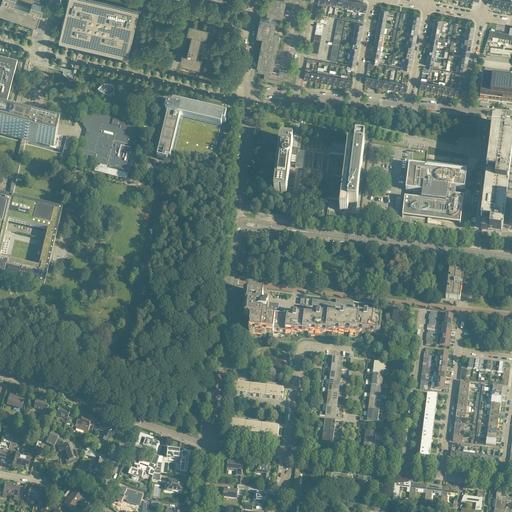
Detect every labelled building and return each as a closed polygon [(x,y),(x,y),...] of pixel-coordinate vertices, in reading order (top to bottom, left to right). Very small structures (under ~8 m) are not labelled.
[(2,0),(0,5),(0,12),(1,13),(34,25),(36,25),(37,26),(38,24),(42,13),(44,7),(33,3),(33,0),(2,0)] [(130,45),(134,25),(136,17),(138,10),(94,0),(69,0),(69,1),(67,9),(60,40),(71,43),(74,43),(76,44),(78,44),(81,45),(127,56),(129,46),(130,45)] [(269,0),(267,15),(271,16),(273,16),(283,18),(286,3),(285,3),(285,1),(298,4),(298,7),(297,8),(306,9),(307,8),(308,0),(269,0)] [(178,20),(177,20),(153,14),(152,19),(177,26),(179,20),(178,20)] [(257,67),(258,67),(258,70),(259,71),(265,72),(263,80),(282,83),(282,79),(293,81),(295,73),(295,71),(280,68),(280,69),(280,70),(279,73),(272,71),(273,70),(276,55),(270,54),(271,53),(271,52),(273,53),(276,53),(280,35),(274,34),(274,31),(276,20),(275,19),(273,19),(270,18),(260,17),(259,20),(257,31),(257,35),(259,35),(263,36),(261,47),(262,47),(261,50),(260,49),(260,50),(261,50),(261,51),(261,52),(260,52),(257,67)] [(189,22),(187,32),(187,33),(183,52),(182,52),(181,60),(180,63),(181,63),(200,67),(202,57),(204,52),(199,51),(201,41),(206,42),(207,38),(209,27),(189,22)] [(485,46),(483,54),(488,39),(492,40),(492,39),(493,38),(492,38),(493,36),(511,40),(511,26),(511,27),(510,31),(511,32),(511,34),(495,31),(494,31),(491,30),(488,29),(488,30),(490,30),(485,46)] [(373,50),(372,56),(379,58),(382,58),(383,52),(380,51),(373,50)] [(0,106),(5,108),(8,100),(16,66),(0,61),(0,106)] [(317,73),(315,80),(321,81),(323,71),(324,68),(319,67),(317,73)] [(64,70),(63,71),(63,73),(70,80),(71,80),(72,80),(73,80),(74,80),(74,79),(74,78),(76,73),(70,71),(70,70),(69,70),(68,70),(68,69),(68,70),(67,70),(66,70),(64,70)] [(511,78),(483,75),(482,76),(482,83),(482,85),(478,84),(477,88),(482,88),(482,90),(481,90),(480,98),(511,102),(511,78)] [(108,86),(107,86),(107,87),(106,87),(105,87),(104,87),(103,87),(102,87),(101,87),(100,88),(99,88),(98,89),(96,91),(97,92),(96,92),(97,93),(98,94),(99,94),(99,95),(100,95),(101,96),(103,96),(105,97),(106,97),(111,98),(112,96),(113,96),(114,95),(115,95),(115,94),(116,93),(116,92),(116,91),(115,90),(114,88),(113,88),(112,87),(110,86),(108,86)] [(167,113),(166,113),(168,114),(157,158),(166,160),(166,157),(170,158),(172,152),(174,153),(185,156),(185,155),(195,157),(195,156),(205,158),(206,157),(216,160),(218,153),(215,152),(220,129),(220,128),(220,126),(222,126),(223,122),(225,123),(227,114),(173,102),(173,104),(172,107),(168,106),(167,113)] [(81,151),(79,159),(86,161),(87,160),(100,163),(100,164),(100,166),(96,165),(94,172),(126,180),(128,174),(106,168),(107,166),(129,172),(130,167),(125,165),(126,160),(127,160),(130,149),(131,146),(130,146),(133,137),(134,137),(138,122),(133,121),(133,122),(130,121),(127,120),(87,110),(87,111),(85,111),(82,122),(84,122),(84,124),(85,124),(85,126),(87,126),(86,128),(88,129),(87,130),(89,131),(89,133),(91,133),(90,134),(87,143),(84,142),(82,151),(81,151)] [(0,134),(21,140),(23,140),(26,141),(25,141),(53,148),(54,146),(57,134),(38,129),(39,126),(43,127),(43,126),(35,124),(28,122),(28,123),(29,123),(28,127),(6,121),(2,120),(0,119),(0,134)] [(140,122),(138,132),(148,135),(151,125),(140,122)] [(489,162),(481,229),(501,231),(502,221),(503,219),(503,213),(504,211),(506,191),(506,189),(508,176),(508,174),(510,163),(510,162),(511,143),(511,125),(494,124),(492,139),(492,141),(490,159),(489,161),(489,162)] [(266,158),(266,159),(267,159),(266,164),(277,165),(277,166),(274,192),(275,192),(277,193),(281,193),(282,193),(285,194),(286,194),(290,165),(296,165),(295,168),(321,171),(323,159),(323,154),(297,151),(292,151),(292,150),(293,140),(292,140),(288,139),(286,139),(285,139),(282,139),(281,138),(281,139),(279,154),(279,155),(267,154),(267,158),(266,158)] [(21,140),(8,196),(9,196),(12,197),(25,141),(26,141),(23,140),(21,140)] [(348,146),(347,157),(329,155),(324,198),(341,200),(340,211),(348,212),(349,205),(357,206),(365,141),(356,140),(355,147),(348,146)] [(460,222),(461,220),(464,197),(455,196),(456,189),(464,190),(467,166),(426,161),(425,167),(409,165),(406,191),(414,192),(413,199),(405,198),(402,217),(403,217),(403,215),(460,222)] [(12,197),(9,196),(8,196),(0,194),(0,275),(5,277),(6,276),(22,280),(35,283),(35,284),(44,286),(53,246),(62,209),(12,197)] [(463,277),(464,272),(463,272),(458,271),(455,271),(450,271),(450,270),(449,270),(449,275),(448,275),(449,275),(448,283),(447,283),(448,283),(448,285),(447,285),(447,286),(448,286),(447,294),(446,293),(446,299),(460,301),(460,300),(461,295),(460,295),(461,290),(460,290),(460,287),(459,287),(459,285),(462,285),(462,282),(462,277),(463,277)] [(262,306),(264,295),(244,292),(242,304),(244,305),(242,316),(250,317),(251,318),(249,335),(261,336),(262,333),(269,333),(269,337),(273,338),(284,339),(285,336),(302,338),(302,334),(308,335),(326,338),(326,335),(332,335),(331,336),(362,340),(363,333),(379,335),(382,315),(368,313),(368,312),(365,311),(366,307),(367,307),(367,304),(336,300),(336,303),(306,299),(302,299),(301,299),(301,300),(300,305),(306,306),(305,314),(297,313),(297,312),(294,312),(293,316),(287,315),(277,314),(277,310),(270,309),(271,306),(270,306),(269,306),(269,305),(265,304),(264,307),(262,306)] [(336,369),(338,357),(333,356),(331,365),(326,365),(326,368),(331,369),(336,369)] [(342,370),(347,371),(348,367),(342,367),(343,358),(338,357),(336,369),(342,370)] [(373,374),(378,374),(380,362),(374,362),(373,371),(368,370),(367,373),(373,374)] [(385,363),(380,362),(378,374),(383,375),(389,376),(389,373),(384,372),(385,363)] [(331,369),(330,377),(324,377),(324,380),(330,381),(330,380),(335,381),(336,369),(331,369)] [(336,369),(335,381),(340,382),(347,383),(348,379),(341,379),(342,370),(336,369)] [(366,380),(366,385),(371,386),(372,386),(377,386),(378,374),(373,374),(372,381),(366,380)] [(382,387),(388,388),(389,388),(389,385),(388,384),(382,384),(383,375),(378,374),(377,386),(382,387)] [(330,380),(330,381),(329,389),(323,388),(323,392),(328,392),(333,393),(335,381),(330,380)] [(335,381),(333,393),(339,394),(346,395),(346,391),(339,391),(340,382),(335,381)] [(249,395),(250,386),(234,384),(233,393),(249,395)] [(266,397),(267,388),(250,386),(249,395),(266,397)] [(372,386),(371,386),(370,394),(365,394),(364,397),(370,398),(370,397),(375,398),(377,386),(372,386)] [(386,396),(381,396),(382,387),(377,386),(375,398),(381,399),(386,400),(388,400),(388,397),(386,396)] [(283,396),(284,390),(267,388),(266,397),(283,399),(283,397),(284,396),(283,396)] [(7,390),(5,396),(9,397),(7,405),(14,407),(14,406),(21,408),(22,404),(23,404),(24,401),(17,399),(17,400),(14,399),(16,393),(11,391),(11,392),(7,390),(8,390),(7,390)] [(328,392),(327,401),(322,400),(321,404),(327,404),(332,405),(333,393),(328,392)] [(332,405),(337,406),(343,406),(343,403),(338,402),(339,394),(333,393),(332,405)] [(426,412),(435,413),(437,396),(430,395),(429,394),(429,395),(428,395),(426,412)] [(369,409),(374,410),(375,398),(370,397),(370,398),(369,406),(363,405),(362,405),(361,408),(363,408),(363,409),(369,410),(369,409)] [(379,411),(385,412),(386,412),(386,409),(385,409),(385,408),(380,407),(381,399),(375,398),(374,410),(379,411)] [(36,401),(33,408),(42,411),(41,415),(43,415),(41,421),(48,424),(50,418),(45,416),(49,404),(45,403),(45,404),(36,401)] [(332,405),(327,404),(326,413),(320,412),(320,416),(330,417),(332,405)] [(330,417),(341,418),(342,415),(336,414),(337,406),(332,405),(330,417)] [(59,407),(56,415),(67,419),(64,426),(65,427),(64,431),(68,432),(73,419),(68,417),(70,411),(66,410),(66,409),(66,410),(65,409),(59,407)] [(360,421),(361,421),(372,422),(374,410),(369,409),(369,410),(367,418),(360,417),(360,421)] [(374,410),(372,422),(385,424),(385,420),(384,420),(378,419),(379,411),(374,410)] [(423,428),(433,430),(435,413),(426,412),(423,428)] [(77,421),(75,427),(76,427),(76,429),(84,432),(83,433),(87,434),(90,425),(89,425),(91,419),(88,417),(87,420),(81,418),(80,422),(77,421)] [(329,432),(330,420),(325,419),(324,428),(318,427),(318,431),(323,431),(329,432)] [(93,426),(90,434),(93,435),(95,431),(98,430),(105,432),(103,436),(104,437),(103,439),(104,441),(107,442),(109,441),(110,439),(112,434),(113,435),(116,427),(104,423),(102,423),(103,423),(102,422),(99,421),(98,421),(95,420),(93,426)] [(330,420),(329,432),(334,433),(340,433),(341,434),(342,430),(341,430),(340,430),(334,429),(336,421),(330,420)] [(228,431),(245,433),(246,424),(229,422),(228,431)] [(245,433),(261,435),(262,426),(246,424),(245,433)] [(262,426),(261,435),(278,437),(279,428),(262,426)] [(421,445),(431,446),(433,430),(423,428),(421,445)] [(327,444),(329,432),(323,431),(322,440),(317,439),(316,443),(327,444)] [(369,443),(371,432),(366,431),(365,439),(359,439),(359,442),(364,443),(364,442),(369,443)] [(333,441),(334,433),(329,432),(327,444),(340,446),(340,442),(333,441)] [(375,441),(376,433),(371,432),(369,443),(375,444),(380,445),(382,445),(382,442),(381,441),(375,441)] [(51,433),(46,443),(54,447),(55,446),(55,444),(57,445),(60,452),(65,450),(68,461),(69,461),(70,465),(77,462),(76,459),(74,452),(73,449),(71,444),(71,445),(66,446),(65,443),(64,443),(64,442),(62,441),(58,439),(59,437),(51,433)] [(153,441),(153,438),(140,433),(138,441),(137,441),(135,447),(142,449),(143,447),(148,448),(148,447),(157,450),(159,445),(159,444),(159,443),(153,441)] [(364,442),(364,443),(363,451),(358,450),(357,454),(368,455),(369,443),(364,442)] [(379,456),(379,453),(374,453),(375,444),(369,443),(368,455),(379,456)] [(429,463),(430,453),(431,446),(421,445),(419,462),(429,463)] [(86,448),(84,455),(90,457),(92,451),(86,448)] [(168,448),(167,456),(179,458),(180,459),(180,462),(177,462),(176,471),(180,471),(180,472),(182,472),(187,473),(188,464),(189,458),(189,453),(182,452),(182,453),(180,453),(180,450),(168,448)] [(14,463),(13,465),(21,467),(23,457),(19,456),(19,453),(16,453),(14,462),(14,463)] [(154,454),(151,463),(157,465),(157,463),(160,456),(154,454)] [(23,457),(21,467),(25,467),(25,468),(26,468),(28,468),(31,456),(28,455),(27,458),(23,457)] [(88,475),(86,481),(96,485),(100,472),(100,473),(98,472),(101,465),(103,465),(104,461),(95,458),(92,457),(91,461),(94,462),(89,476),(88,475)] [(238,463),(228,461),(228,463),(227,463),(227,465),(228,465),(227,470),(237,471),(236,475),(241,476),(242,473),(242,472),(243,462),(238,461),(238,463)] [(131,468),(128,475),(133,476),(133,475),(139,477),(142,478),(144,471),(149,472),(148,474),(153,476),(154,474),(157,465),(151,463),(151,464),(149,468),(139,464),(135,463),(133,468),(131,468)] [(157,465),(154,474),(160,475),(162,463),(157,463),(157,465)] [(255,466),(255,467),(256,467),(256,473),(265,474),(264,480),(262,479),(261,483),(268,484),(269,480),(268,480),(270,465),(257,464),(256,466),(255,466)] [(327,466),(324,486),(331,487),(332,483),(331,483),(332,475),(332,473),(342,474),(343,468),(327,466)] [(315,478),(315,471),(296,468),(294,485),(299,485),(301,475),(311,476),(311,477),(315,478)] [(341,485),(340,488),(347,489),(348,485),(346,485),(348,475),(355,476),(356,470),(343,468),(342,474),(342,477),(341,485)] [(374,481),(375,472),(359,470),(358,476),(357,485),(357,487),(356,490),(363,491),(364,487),(363,487),(364,477),(367,477),(371,477),(370,485),(369,492),(372,492),(373,489),(374,481)] [(168,481),(167,490),(183,492),(184,483),(168,481)] [(408,482),(395,481),(392,500),(399,501),(400,498),(399,497),(400,487),(407,488),(407,492),(409,493),(411,483),(408,483),(408,482)] [(409,499),(408,502),(415,503),(416,499),(415,499),(416,489),(423,490),(424,484),(411,483),(409,493),(409,499)] [(477,497),(483,498),(484,486),(486,486),(465,483),(462,490),(466,492),(467,489),(478,491),(477,497)] [(4,488),(2,497),(6,498),(7,495),(10,496),(12,487),(5,485),(5,487),(4,487),(4,488)] [(225,489),(224,497),(237,499),(237,495),(244,496),(245,487),(240,486),(238,485),(237,491),(225,489)] [(314,487),(306,486),(299,485),(294,485),(292,500),(297,501),(299,491),(309,492),(309,493),(313,494),(314,487)] [(427,485),(424,501),(424,504),(431,505),(431,501),(430,501),(431,491),(438,492),(437,494),(440,497),(441,497),(443,487),(427,485)] [(440,503),(440,506),(447,507),(447,503),(446,503),(447,493),(455,494),(456,488),(451,488),(451,486),(446,486),(446,487),(443,487),(441,497),(441,502),(440,503)] [(10,496),(10,499),(16,500),(16,502),(18,503),(16,511),(19,511),(21,507),(22,501),(19,500),(20,496),(18,496),(20,488),(17,488),(17,487),(15,487),(12,487),(10,496)] [(123,487),(117,501),(121,503),(123,499),(124,497),(128,498),(128,500),(127,501),(140,505),(144,495),(127,489),(123,487)] [(249,487),(249,491),(255,492),(254,500),(258,501),(257,505),(263,505),(263,501),(266,501),(266,502),(267,494),(265,494),(264,493),(264,494),(259,493),(259,491),(260,491),(260,488),(257,488),(254,487),(249,487)] [(501,500),(503,488),(497,487),(496,496),(491,495),(490,499),(496,499),(501,500)] [(511,498),(507,497),(508,489),(503,488),(501,500),(506,501),(511,501),(511,498)] [(29,493),(27,502),(30,503),(30,502),(34,503),(35,502),(37,491),(30,490),(29,492),(29,493)] [(69,491),(65,495),(69,498),(69,499),(70,499),(66,505),(68,507),(68,508),(72,510),(76,504),(77,504),(76,503),(77,501),(83,505),(86,501),(78,495),(79,493),(76,490),(74,492),(73,494),(69,491)] [(37,491),(35,502),(38,503),(38,505),(42,506),(40,511),(44,511),(48,499),(45,499),(45,500),(43,500),(44,493),(41,492),(40,492),(37,491)] [(475,510),(481,511),(483,498),(485,499),(485,498),(483,498),(477,497),(464,496),(461,503),(464,504),(465,502),(476,503),(475,510)] [(496,499),(495,508),(489,507),(489,511),(494,511),(500,511),(501,500),(496,499)] [(292,500),(290,511),(296,511),(297,506),(299,507),(307,508),(307,509),(309,509),(311,509),(311,507),(312,503),(309,502),(297,501),(292,500)] [(511,511),(511,510),(505,509),(506,501),(501,500),(500,511),(511,511)] [(363,511),(364,505),(348,503),(346,511),(352,511),(353,510),(363,511)]
